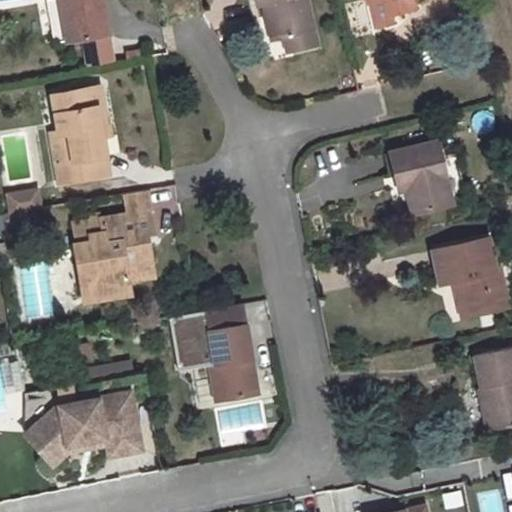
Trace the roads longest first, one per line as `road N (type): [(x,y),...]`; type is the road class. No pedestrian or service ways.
road 1 (residential): [(64,511),(320,457),(257,131)]
road 2 (residential): [(257,131),(460,82)]
road 3 (residential): [(257,131),(207,59),(179,34)]
